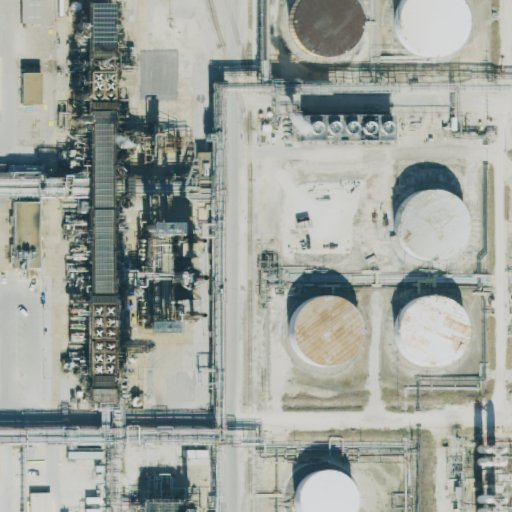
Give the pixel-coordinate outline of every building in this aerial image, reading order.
[(42,24),(43,0),(19,0),(19,23),(42,24)] [(353,0),(290,0),(284,49),(345,57),(353,0)] [(459,54),(459,0),(393,0),(393,54),(459,54)] [(104,4),(82,4),(82,18),(103,18),(104,4)] [(140,98),(176,99),(177,50),(160,50),(161,26),(141,26),(140,98)] [(19,104),(38,104),(39,73),(19,73),(19,104)] [(102,104),(82,103),(81,125),(92,125),(93,119),(102,119),(102,104)] [(389,115),(300,116),(300,139),(389,139),(389,115)] [(397,240),(401,239),(404,247),(421,240),(429,259),(468,243),(444,184),(384,207),(397,240)] [(134,226),(133,238),(142,238),(142,240),(164,240),(165,226),(134,226)] [(187,259),(186,241),(170,241),(171,259),(187,259)] [(4,289),(15,289),(15,271),(4,271),(4,289)] [(185,275),(171,275),(171,288),(185,288),(185,275)] [(392,308),(393,337),(402,367),(433,366),(461,357),(460,315),(458,308),(449,308),(445,297),(425,297),(392,308)] [(350,366),(355,303),(291,298),(286,360),(350,366)] [(41,462),(29,463),(30,475),(41,475),(41,462)] [(288,477),(295,511),(352,511),(343,466),(288,477)] [(50,511),(50,492),(28,492),(28,511),(50,511)] [(69,511),(69,492),(54,492),(54,511),(69,511)]
